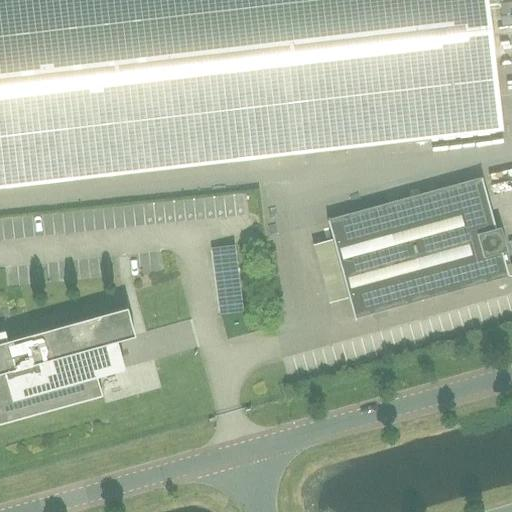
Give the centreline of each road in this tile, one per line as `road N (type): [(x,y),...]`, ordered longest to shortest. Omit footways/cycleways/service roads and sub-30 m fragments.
road 1 (tertiary): [(243,452),(511,377)]
road 2 (tertiary): [(26,511),(243,452)]
